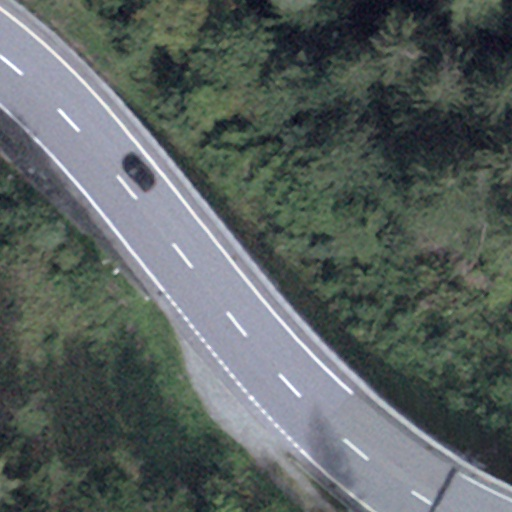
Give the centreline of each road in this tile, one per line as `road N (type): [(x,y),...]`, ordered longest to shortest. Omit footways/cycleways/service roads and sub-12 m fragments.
road 1 (primary): [(450,511),(335,437),(281,389),(139,202),(33,87),(0,63)]
road 2 (track): [(281,389),(334,511)]
